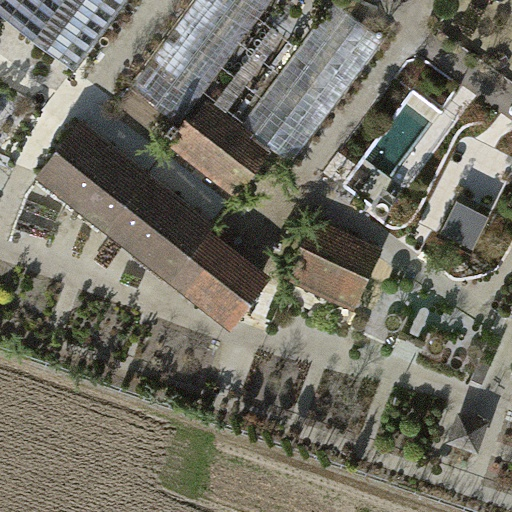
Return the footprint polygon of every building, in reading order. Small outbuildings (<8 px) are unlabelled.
[(125,0),(6,0),(0,8),(76,65),(125,0)] [(278,0),(196,0),(135,81),(188,121),(207,96),(278,0)] [(384,44),(328,4),(244,119),(300,160),(384,44)] [(272,163),(205,109),(176,146),(243,199),(272,163)] [(282,280),(83,122),(39,177),(238,335),(282,280)] [(382,250),(320,224),(294,283),(357,310),(382,250)]
